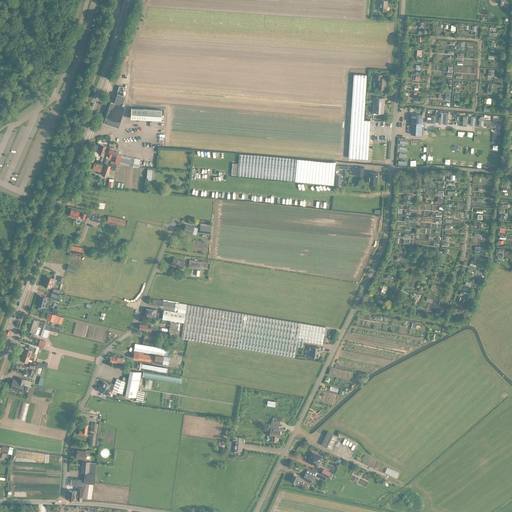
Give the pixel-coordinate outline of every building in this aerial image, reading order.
[(385,0),(378,0),(379,3),(380,3),(380,6),(377,6),(377,10),(379,10),(387,11),(388,1),(385,0)] [(367,75),(354,74),(348,158),(368,160),(370,120),(364,119),(367,75)] [(385,85),(385,83),(386,78),(381,78),(382,75),(376,75),(375,79),(378,79),(378,89),(385,89),(385,85)] [(125,95),(117,92),(114,102),(111,101),(103,122),(118,127),(125,105),(122,104),(125,95)] [(384,105),(384,99),(374,98),(373,112),(374,112),(373,114),(380,115),(380,113),(383,113),(384,106),(383,106),(384,105)] [(160,120),(161,115),(161,110),(136,109),(131,108),(130,118),(160,120)] [(410,134),(421,135),(422,115),(412,114),(411,125),(409,125),(408,132),(411,132),(410,134)] [(99,147),(97,152),(100,154),(103,154),(106,155),(107,155),(106,156),(107,156),(109,150),(107,149),(108,148),(108,147),(107,147),(106,146),(102,145),(100,144),(99,147)] [(109,150),(107,156),(111,157),(111,155),(116,157),(117,155),(118,155),(119,151),(117,150),(116,150),(116,149),(114,148),(114,149),(110,147),(109,147),(108,147),(108,148),(107,149),(109,150)] [(333,184),(335,163),(258,155),(239,154),(237,176),(269,179),(333,184)] [(115,160),(115,164),(118,164),(119,165),(119,164),(120,164),(124,165),(132,166),(138,166),(140,159),(134,158),(124,156),(119,155),(117,155),(116,157),(116,159),(115,160)] [(102,165),(98,164),(94,163),(92,168),(92,169),(100,171),(101,168),(104,169),(102,175),(107,176),(110,166),(105,164),(105,166),(102,165)] [(363,176),(364,168),(352,167),(352,175),(363,176)] [(370,172),(369,184),(377,184),(377,182),(378,178),(378,176),(378,174),(378,173),(371,172),(370,172)] [(71,209),(70,212),(69,212),(69,213),(69,215),(77,218),(78,215),(81,216),(80,217),(84,218),(86,214),(82,213),(82,212),(75,210),(71,209)] [(192,234),(194,227),(185,225),(184,231),(192,234)] [(210,234),(210,226),(200,225),(199,233),(210,234)] [(171,264),(178,267),(182,269),(185,262),(181,261),(174,258),(173,258),(171,264),(171,265),(171,264)] [(200,270),(201,262),(189,260),(188,268),(200,270)] [(73,274),(75,268),(68,265),(66,271),(73,274)] [(43,286),(50,288),(53,279),(46,276),(44,282),(43,281),(42,284),(43,284),(43,286)] [(44,308),(45,303),(47,298),(39,296),(36,305),(44,308)] [(163,301),(154,300),(153,300),(152,306),(161,307),(160,309),(163,309),(162,319),(171,320),(180,322),(183,322),(186,304),(178,303),(178,304),(165,301),(163,300),(163,301)] [(300,323),(237,313),(186,304),(183,322),(181,339),(256,351),(294,357),(295,349),(296,346),(302,348),(303,342),(322,345),(325,327),(300,323)] [(159,313),(156,313),(156,310),(146,309),(145,316),(155,318),(158,318),(159,313)] [(44,330),(48,331),(49,331),(47,330),(44,329),(45,329),(49,330),(50,326),(46,325),(42,323),(39,323),(36,322),(37,320),(30,318),(28,324),(28,325),(44,330)] [(178,330),(180,323),(180,322),(171,320),(168,332),(170,332),(169,336),(177,338),(178,330)] [(28,325),(28,324),(26,330),(33,332),(33,330),(36,331),(35,334),(46,338),(48,331),(44,330),(28,325)] [(139,326),(138,328),(139,328),(139,329),(142,330),(146,330),(150,331),(150,333),(156,334),(157,329),(151,328),(147,327),(147,326),(143,325),(139,324),(139,325),(139,326)] [(156,347),(158,337),(144,335),(143,341),(142,345),(139,345),(135,344),(134,347),(134,351),(133,356),(132,358),(153,362),(162,364),(168,365),(170,350),(156,347)] [(25,348),(22,355),(35,359),(36,358),(35,358),(36,356),(34,355),(33,355),(33,354),(36,348),(30,346),(29,349),(27,348),(25,348)] [(307,356),(306,359),(314,361),(314,357),(318,357),(320,347),(308,346),(307,356)] [(22,355),(21,360),(27,362),(28,359),(32,360),(30,365),(28,368),(31,369),(34,370),(35,368),(35,367),(33,366),(35,359),(22,355)] [(137,365),(136,368),(139,368),(139,370),(141,370),(141,369),(166,373),(167,368),(142,364),(142,363),(140,363),(139,365),(137,365)] [(138,386),(139,379),(141,372),(130,370),(127,383),(116,379),(114,385),(112,390),(117,392),(116,395),(124,398),(125,396),(135,397),(136,398),(135,401),(142,402),(144,396),(144,392),(137,391),(138,387),(139,386),(138,386)] [(144,372),(143,377),(181,383),(182,378),(144,372)] [(22,388),(23,385),(25,380),(18,378),(17,381),(16,381),(13,379),(10,388),(21,392),(22,388)] [(151,389),(153,381),(146,380),(145,388),(151,389)] [(103,382),(101,386),(101,387),(100,387),(99,388),(99,389),(99,390),(99,391),(107,395),(109,389),(112,391),(112,390),(114,385),(110,383),(110,385),(103,382)] [(25,420),(29,403),(24,402),(19,419),(25,420)] [(82,429),(79,429),(78,435),(86,436),(88,425),(88,421),(83,420),(82,424),(82,429)] [(95,445),(98,423),(91,422),(89,444),(95,445)] [(280,437),(280,430),(279,430),(279,426),(271,425),(270,436),(272,436),(271,441),(277,442),(278,437),(280,437)] [(331,449),(332,447),(337,436),(332,434),(327,431),(325,437),(321,445),(331,449)] [(85,450),(85,451),(77,450),(76,458),(85,459),(85,455),(89,455),(89,452),(89,451),(85,450)] [(322,457),(312,452),(310,457),(309,457),(307,462),(312,464),(317,466),(322,457)] [(95,474),(96,463),(90,462),(82,461),(81,472),(85,473),(84,483),(93,484),(94,474),(95,474)] [(313,477),(314,475),(325,481),(327,478),(316,472),(308,468),(305,473),(313,477)] [(387,468),(385,474),(397,479),(399,473),(387,468)] [(323,469),(321,474),(328,477),(330,473),(323,469)] [(311,483),(313,477),(305,473),(303,479),(311,483)] [(294,483),(295,483),(300,485),(302,482),(300,481),(302,478),(293,474),(290,481),(294,482),(294,483)] [(69,491),(69,495),(68,499),(74,500),(77,500),(81,501),(82,493),(83,488),(78,488),(78,492),(75,492),(69,491)]
